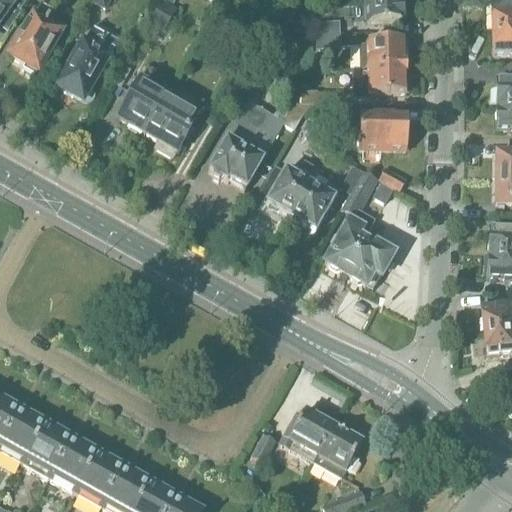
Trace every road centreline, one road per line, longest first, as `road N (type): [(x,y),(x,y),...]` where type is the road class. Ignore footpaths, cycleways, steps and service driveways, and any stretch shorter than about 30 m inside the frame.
road 1 (residential): [(408,397),(432,348),(440,0)]
road 2 (residential): [(292,333),(227,459),(0,337)]
road 3 (secondary): [(48,195),(292,333)]
road 4 (secondary): [(292,333),(408,397)]
road 5 (secondary): [(408,397),(508,474)]
